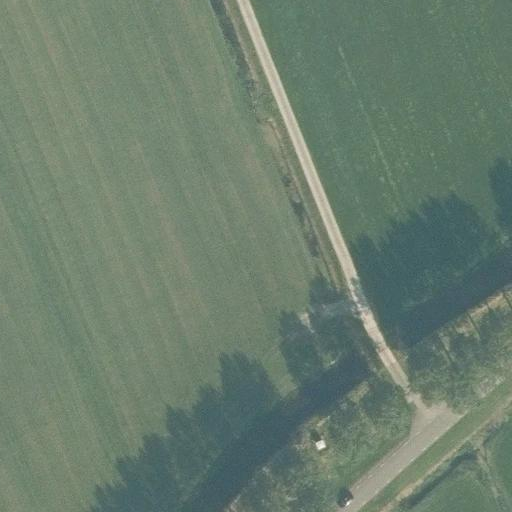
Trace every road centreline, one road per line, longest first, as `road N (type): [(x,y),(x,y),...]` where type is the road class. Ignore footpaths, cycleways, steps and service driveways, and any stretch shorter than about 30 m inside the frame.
road 1 (unclassified): [(438,426),(377,342),(242,0)]
road 2 (tertiary): [(342,511),(438,426)]
